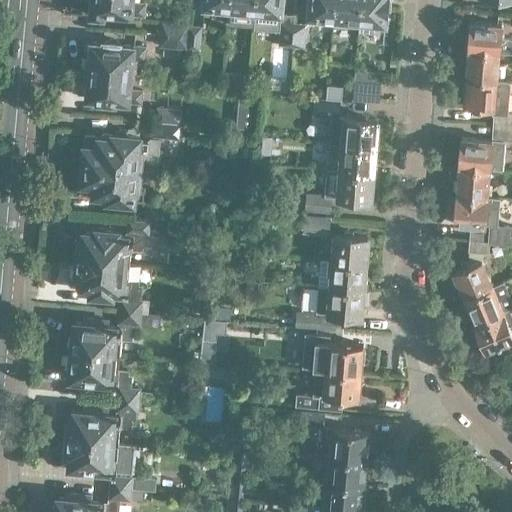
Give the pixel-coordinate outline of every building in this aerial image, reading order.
[(132,0),(91,0),(90,14),(104,16),(104,11),(145,15),(146,3),(132,2),(132,0)] [(204,0),(204,7),(229,10),(230,0),(204,0)] [(230,0),(229,10),(229,12),(240,13),(241,11),(255,12),(255,0),(230,0)] [(255,0),(255,12),(271,14),(270,22),(280,23),(278,44),(292,46),(294,22),(295,15),(281,13),(282,0),(255,0)] [(319,17),(333,18),(334,0),(308,0),(307,20),(318,21),(319,17)] [(334,0),(333,18),(332,22),(344,23),(344,19),(359,20),(360,0),(334,0)] [(360,0),(359,20),(375,21),(375,25),(386,26),(387,0),(360,0)] [(161,18),(159,32),(188,35),(189,23),(189,21),(161,18)] [(470,19),(468,47),(499,50),(499,51),(511,51),(511,37),(504,37),(505,27),(501,27),(501,22),(470,19)] [(294,22),(292,46),(305,47),(307,23),(294,22)] [(187,48),(186,48),(186,55),(199,56),(202,24),(189,23),(188,35),(187,48)] [(188,35),(159,32),(158,45),(186,48),(187,48),(188,35)] [(86,57),(85,68),(131,73),(132,57),(145,58),(146,46),(120,44),(120,41),(104,40),(103,42),(91,41),(90,53),(86,57)] [(468,47),(466,75),(497,78),(499,51),(499,50),(468,47)] [(131,73),(85,68),(84,81),(87,84),(86,97),(98,98),(98,100),(115,102),(115,99),(141,102),(142,89),(130,88),(131,73)] [(497,78),(466,75),(463,104),(494,107),(493,123),(511,123),(511,112),(508,112),(510,82),(508,82),(508,79),(497,78)] [(237,79),(222,78),(221,89),(236,90),(237,79)] [(327,95),(342,98),(345,84),(329,81),(327,95)] [(357,84),(356,96),(380,99),(380,86),(357,84)] [(258,97),(246,96),(243,126),(255,127),(258,97)] [(339,100),(314,98),(312,115),(331,116),(329,142),(375,146),(378,119),(338,115),(339,100)] [(182,107),(156,105),(155,120),(181,122),(182,107)] [(152,136),(180,138),(181,124),(154,121),(152,136)] [(459,165),(490,168),(503,169),(505,141),(511,141),(511,123),(493,123),(492,135),(492,139),(461,136),(459,165)] [(84,134),(81,163),(141,169),(143,151),(146,151),(159,152),(161,137),(150,136),(146,140),(139,140),(140,136),(112,133),(112,134),(102,133),(100,136),(84,134)] [(281,137),(256,135),(255,152),(280,155),(281,137)] [(329,142),(327,168),(373,172),(375,146),(329,142)] [(141,169),(81,163),(78,192),(95,193),(97,196),(107,197),(107,198),(134,200),(134,197),(143,198),(144,187),(139,186),(141,169)] [(459,165),(456,192),(487,194),(488,191),(491,191),(492,182),(488,182),(490,168),(459,165)] [(306,193),(305,207),(331,209),(332,195),(371,199),(373,172),(327,168),(324,194),(306,193)] [(487,194),(456,192),(455,208),(451,208),(451,217),(454,217),(454,221),(484,224),(484,227),(483,227),(497,229),(500,197),(487,196),(487,194)] [(149,217),(149,218),(168,220),(168,219),(173,219),(175,204),(147,201),(146,216),(149,217)] [(304,215),(303,229),(329,231),(330,217),(304,215)] [(79,240),(77,258),(129,263),(131,247),(141,248),(142,245),(146,245),(147,233),(149,233),(149,232),(161,233),(162,232),(167,232),(168,220),(149,218),(149,221),(128,219),(127,234),(119,234),(120,230),(106,229),(106,227),(92,226),(92,231),(84,230),(83,241),(79,240)] [(483,227),(482,240),(489,241),(489,240),(507,241),(508,230),(497,229),(483,227)] [(334,234),(332,260),(366,263),(368,236),(334,234)] [(489,241),(482,240),(468,239),(467,251),(488,253),(489,241)] [(129,263),(77,258),(75,276),(80,277),(79,286),(88,287),(87,293),(100,294),(100,292),(114,294),(114,289),(122,290),(120,309),(148,311),(149,311),(150,297),(140,297),(141,285),(138,285),(139,280),(127,279),(129,263)] [(319,259),(318,285),(330,286),(364,289),(366,263),(332,260),(319,259)] [(453,270),(463,297),(492,285),(487,271),(490,269),(487,262),(484,264),(482,259),(453,270)] [(511,299),(504,280),(492,285),(463,297),(474,323),(510,308),(509,307),(511,306),(511,299)] [(364,289),(330,286),(318,285),(316,310),(321,311),(320,312),(361,315),(364,289)] [(511,313),(510,308),(474,323),(479,335),(475,336),(479,347),(483,345),(484,349),(499,343),(505,357),(506,358),(504,359),(511,355),(511,313)] [(75,321),(72,349),(117,353),(127,354),(128,337),(131,338),(131,334),(135,334),(136,323),(140,323),(154,324),(155,311),(149,311),(148,311),(120,309),(118,325),(108,324),(109,320),(95,319),(95,317),(83,316),(82,322),(75,321)] [(296,309),(295,324),(319,326),(320,312),(321,311),(316,310),(296,309)] [(228,351),(230,316),(204,315),(202,349),(228,351)] [(319,326),(295,324),(288,324),(287,337),(309,339),(310,326),(319,327),(319,326)] [(316,355),(314,368),(359,372),(362,344),(313,339),(311,355),(316,355)] [(117,353),(72,349),(69,377),(78,378),(77,384),(89,385),(89,383),(102,384),(102,379),(117,381),(117,379),(120,379),(118,397),(140,399),(141,386),(130,385),(131,374),(127,373),(127,370),(116,369),(117,353)] [(295,392),(294,405),(340,410),(341,396),(357,398),(359,372),(314,368),(312,394),(295,392)] [(70,409),(67,437),(114,441),(116,425),(131,426),(131,423),(134,422),(136,411),(138,412),(140,399),(118,397),(117,413),(108,412),(108,408),(96,407),(96,405),(84,403),(83,410),(70,409)] [(300,409),(299,422),(324,424),(325,411),(300,409)] [(330,437),(329,453),(367,456),(369,430),(327,426),(326,437),(330,437)] [(114,441),(67,437),(65,465),(78,466),(78,472),(89,473),(89,471),(103,472),(103,468),(111,469),(110,485),(132,487),(143,488),(144,475),(133,474),(133,476),(130,476),(131,463),(127,463),(128,459),(112,457),(114,441)] [(238,444),(236,469),(246,470),(249,446),(238,444)] [(329,453),(326,478),(364,481),(367,456),(329,453)] [(236,469),(233,495),(244,496),(246,470),(236,469)] [(326,478),(324,504),(362,508),(364,481),(326,478)] [(58,496),(56,511),(113,511),(114,509),(117,510),(118,498),(130,500),(130,497),(131,497),(132,487),(110,485),(108,501),(106,501),(106,500),(92,499),(92,495),(78,494),(78,492),(66,491),(66,497),(58,496)] [(233,495),(231,511),(242,511),(244,496),(233,495)]
